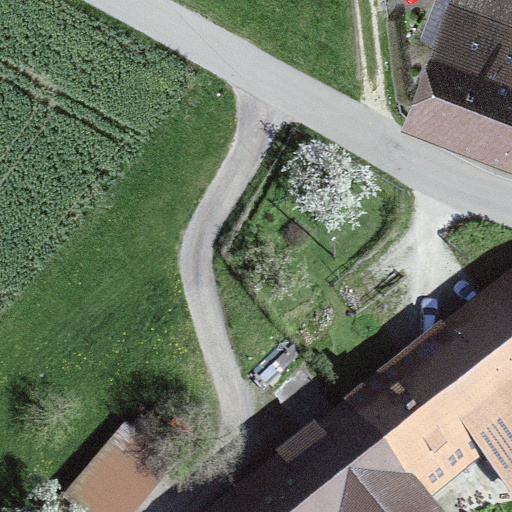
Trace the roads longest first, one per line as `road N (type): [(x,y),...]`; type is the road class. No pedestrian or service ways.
road 1 (track): [(270,77),(247,153),(201,229),(198,298),(238,405),(184,511)]
road 2 (unclassified): [(511,202),(374,142),(127,0)]
road 3 (track): [(238,405),(297,339),(398,254),(446,176)]
